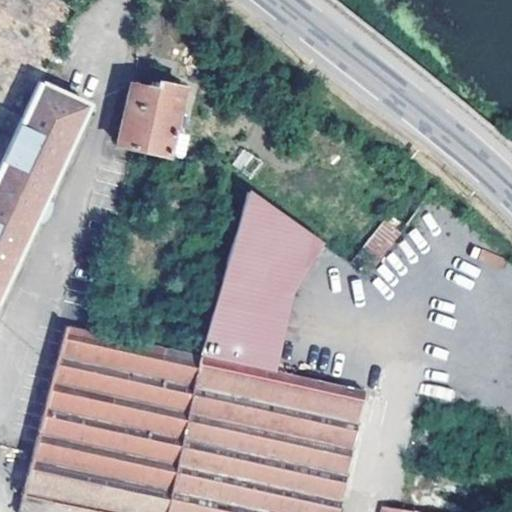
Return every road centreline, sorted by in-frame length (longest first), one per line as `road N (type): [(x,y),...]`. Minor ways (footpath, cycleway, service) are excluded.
road 1 (unclassified): [(0,492),(53,268),(112,84),(105,38),(79,0)]
road 2 (secondary): [(511,197),(271,0)]
